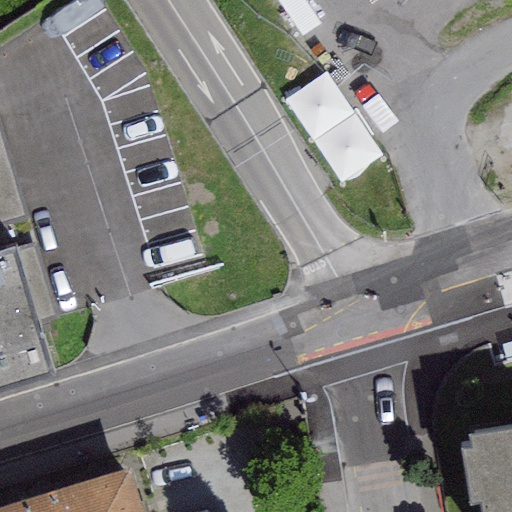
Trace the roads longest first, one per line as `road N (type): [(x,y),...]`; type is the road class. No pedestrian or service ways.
road 1 (residential): [(0,431),(351,325)]
road 2 (residential): [(351,325),(382,511)]
road 3 (residential): [(351,325),(511,275)]
